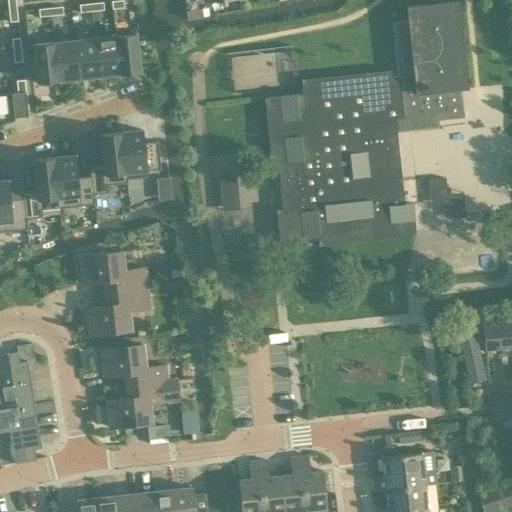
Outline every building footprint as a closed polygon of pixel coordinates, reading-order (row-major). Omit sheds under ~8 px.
[(6,0),(8,10),(16,9),(15,0),(6,0)] [(112,9),(123,8),(123,0),(111,2),(112,9)] [(264,98),(270,150),(271,163),(281,162),(286,208),(275,209),(279,242),(317,238),(318,245),(415,234),(412,204),(404,204),(395,126),(463,118),(460,90),(468,89),(458,1),(406,6),(407,20),(391,22),(397,75),(390,76),(390,70),(366,72),(300,80),(302,94),(264,98)] [(103,2),(91,4),(92,11),(103,10),(103,2)] [(91,4),(79,5),(79,13),(92,11),(91,4)] [(62,7),(50,8),(51,16),(63,14),(62,7)] [(50,8),(38,9),(39,17),(51,16),(50,8)] [(16,9),(8,10),(9,22),(17,21),(16,9)] [(119,74),(140,72),(136,33),(115,36),(119,74)] [(99,77),(119,74),(115,36),(94,38),(99,77)] [(12,51),(20,50),(19,38),(11,39),(12,51)] [(78,79),(99,77),(94,38),(74,40),(78,79)] [(58,81),(78,79),(74,40),(54,42),(58,81)] [(37,83),(58,81),(54,42),(33,45),(34,56),(30,56),(32,73),(36,72),(37,83)] [(20,50),(12,51),(14,63),(22,62),(20,50)] [(17,93),(25,92),(24,80),(16,81),(17,93)] [(25,92),(17,93),(11,93),(14,118),(28,116),(25,92)] [(159,169),(156,142),(143,144),(142,131),(121,133),(127,179),(147,177),(146,170),(159,169)] [(127,179),(121,133),(99,135),(102,166),(89,167),(90,177),(93,205),(94,205),(93,194),(107,193),(106,185),(127,183),(127,179)] [(77,179),(75,156),(54,158),(59,208),(93,205),(90,177),(77,179)] [(59,208),(54,158),(33,160),(36,191),(23,192),(23,198),(25,219),(40,218),(39,210),(59,208)] [(428,180),(429,189),(446,188),(445,178),(428,180)] [(25,219),(23,198),(9,200),(7,179),(0,180),(0,231),(26,229),(25,219)] [(108,280),(109,292),(146,288),(144,268),(124,270),(122,251),(81,256),(84,283),(108,280)] [(149,308),(146,288),(109,292),(111,304),(87,307),(91,334),(131,329),(129,310),(149,308)] [(485,351),(511,348),(511,316),(497,318),(497,324),(483,325),(485,351)] [(128,373),(129,385),(168,381),(168,380),(166,365),(146,367),(143,345),(103,349),(106,376),(128,373)] [(0,387),(30,383),(26,360),(25,361),(19,362),(17,351),(0,353),(0,387)] [(152,423),(149,403),(181,399),(179,378),(168,380),(168,381),(129,385),(131,397),(109,400),(111,427),(152,423)] [(0,387),(0,409),(34,404),(30,383),(0,387)] [(494,418),(511,414),(511,396),(491,400),(494,418)] [(0,409),(0,431),(37,425),(34,404),(0,409)] [(37,425),(0,431),(0,464),(35,459),(33,449),(40,448),(41,447),(37,425)] [(167,427),(147,429),(148,438),(168,435),(167,427)] [(403,434),(404,443),(420,441),(419,433),(403,434)] [(375,492),(385,491),(385,490),(424,485),(436,484),(434,473),(432,452),(381,458),(384,478),(373,479),(375,492)] [(298,457),(306,510),(326,507),(322,470),(310,472),(308,455),(298,457)] [(279,475),(285,511),(306,510),(298,457),(289,458),(291,474),(279,475)] [(257,461),(263,511),(285,511),(279,475),(268,476),(267,460),(257,461)] [(241,511),(263,511),(257,461),(248,462),(250,479),(238,480),(241,511)] [(448,467),(450,482),(461,481),(460,465),(448,467)] [(482,511),(494,511),(511,506),(511,483),(477,495),(482,511)] [(376,511),(427,511),(424,485),(385,490),(385,491),(387,509),(377,511),(376,511)] [(172,489),(174,511),(194,511),(192,487),(172,489)] [(153,491),(155,511),(174,511),(172,489),(153,491)] [(134,494),(135,511),(155,511),(153,491),(134,494)] [(114,496),(116,511),(135,511),(134,494),(114,496)] [(96,498),(97,511),(116,511),(114,496),(96,498)] [(76,500),(76,511),(97,511),(96,498),(76,500)]
